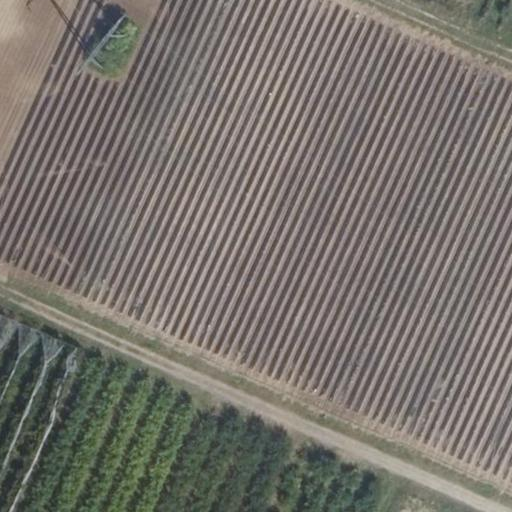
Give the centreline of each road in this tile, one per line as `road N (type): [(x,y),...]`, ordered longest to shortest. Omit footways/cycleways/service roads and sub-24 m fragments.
road 1 (track): [(494,511),(0,286)]
road 2 (track): [(511,50),(398,0)]
